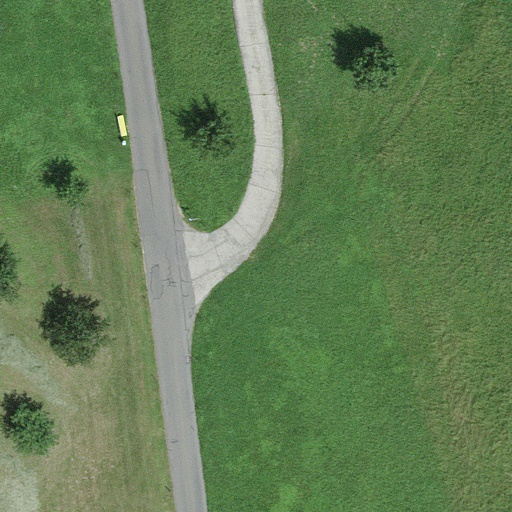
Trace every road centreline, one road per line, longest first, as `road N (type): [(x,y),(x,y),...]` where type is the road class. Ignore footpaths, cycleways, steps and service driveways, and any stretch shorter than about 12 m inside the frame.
road 1 (residential): [(161,274),(218,259),(248,232),(262,199),(263,92),(246,0)]
road 2 (residential): [(124,0),(161,274)]
road 3 (residential): [(161,274),(191,511)]
